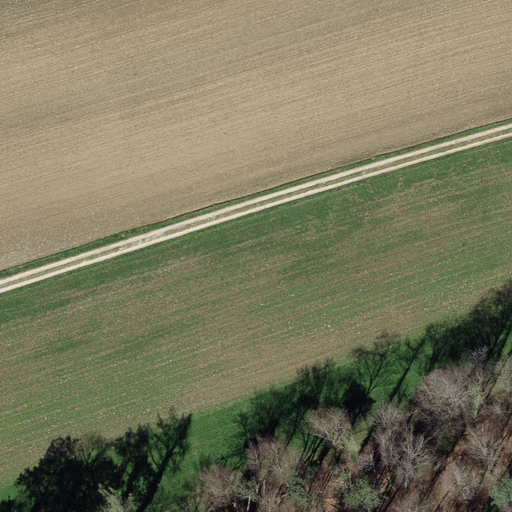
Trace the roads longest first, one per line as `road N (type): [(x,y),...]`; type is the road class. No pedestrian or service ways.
road 1 (track): [(0,278),(511,120)]
road 2 (motorway): [(0,313),(233,109),(342,0)]
road 3 (motorway): [(161,0),(0,143)]
